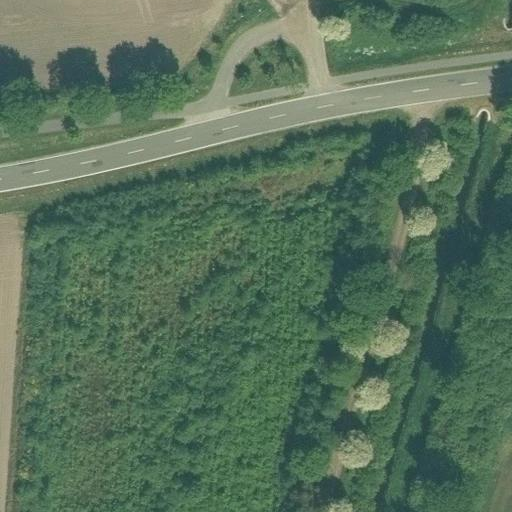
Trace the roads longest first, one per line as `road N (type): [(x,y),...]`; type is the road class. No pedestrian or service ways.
road 1 (tertiary): [(511,75),(206,120),(0,174)]
road 2 (track): [(319,511),(435,69)]
